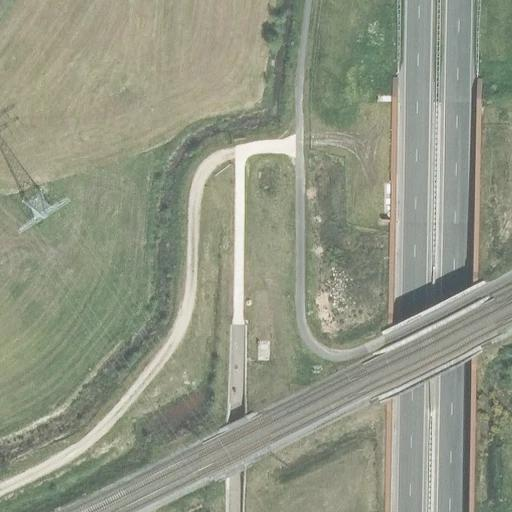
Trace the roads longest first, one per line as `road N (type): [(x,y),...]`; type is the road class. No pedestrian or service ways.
road 1 (trunk): [(421,0),(410,511)]
road 2 (trunk): [(450,511),(458,0)]
road 3 (track): [(0,490),(86,442),(175,337),(189,288),(195,186),(212,158),(241,152)]
